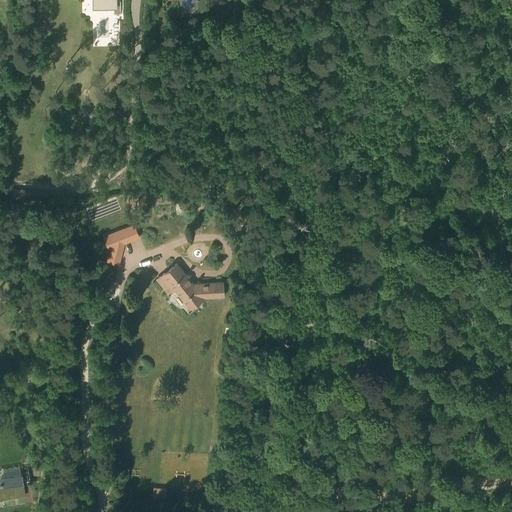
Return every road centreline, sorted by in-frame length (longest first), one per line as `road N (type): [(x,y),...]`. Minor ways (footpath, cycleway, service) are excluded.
road 1 (unknown): [(154,251),(126,270),(96,320),(85,369),(87,428),(106,511)]
road 2 (track): [(511,477),(272,511)]
